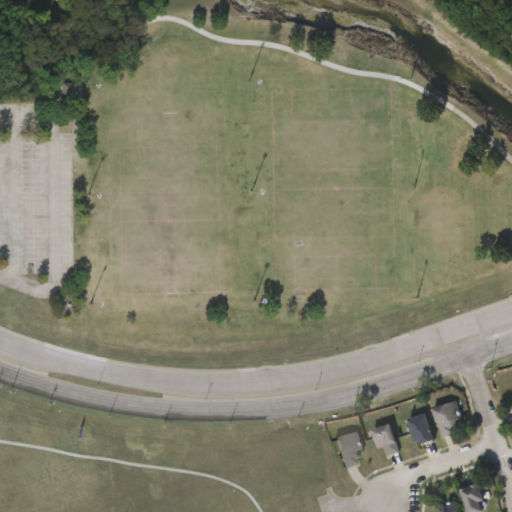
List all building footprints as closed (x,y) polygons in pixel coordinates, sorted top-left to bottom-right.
[(43,118),(59,118),(58,103),(43,103),(43,118)] [(456,400),(431,409),(438,430),(451,426),(453,421),(462,418),(456,400)] [(423,414),(408,419),(416,444),(432,439),(423,414)] [(424,456),(442,451),(438,441),(445,438),(439,420),(415,427),(424,456)] [(511,421),(499,425),(505,444),(511,441),(511,421)] [(390,422),(372,428),(378,446),(385,444),(388,453),(399,449),(390,422)] [(358,429),(334,437),(344,464),(354,461),(352,454),(360,451),(358,429)] [(416,460),(411,434),(392,438),(397,464),(416,460)] [(361,468),(367,466),(370,475),(382,471),(373,443),(355,449),(361,468)] [(347,469),(341,451),(317,458),(326,488),(341,483),(338,471),(347,469)] [(478,484),(460,489),(467,511),(478,511),(481,511),(478,502),(484,500),(478,484)] [(458,511),(453,502),(435,511),(458,511)]
